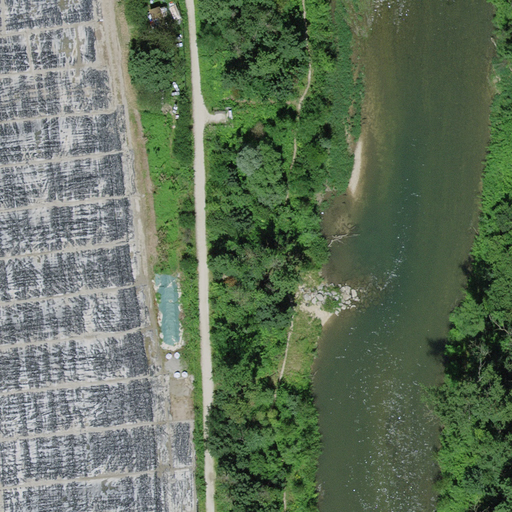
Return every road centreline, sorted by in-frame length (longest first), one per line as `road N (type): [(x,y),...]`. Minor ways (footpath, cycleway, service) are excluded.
road 1 (track): [(191,0),(209,511)]
road 2 (track): [(102,0),(130,184)]
